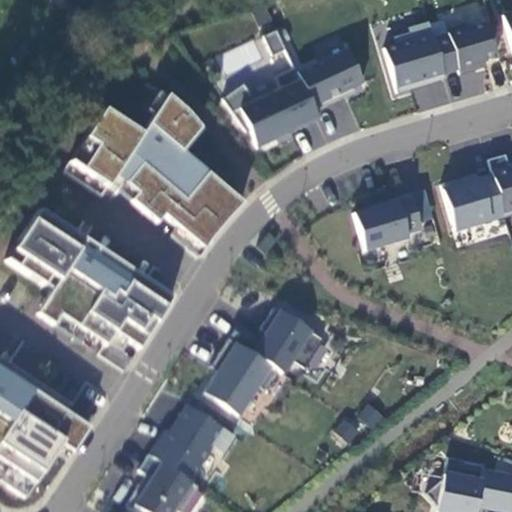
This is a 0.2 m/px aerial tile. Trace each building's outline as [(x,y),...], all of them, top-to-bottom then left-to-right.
[(511,13),(501,17),(511,52),(511,13)] [(426,85),(444,80),(443,75),(432,39),(427,23),(407,29),(408,34),(392,39),(394,46),(382,49),(396,94),(416,88),(415,83),(425,80),(426,85)] [(432,39),(443,75),(457,71),(458,75),(474,71),(472,66),(495,59),(485,23),(432,39)] [(291,136),(318,124),(314,114),(296,75),(276,34),(263,40),(272,60),(284,54),(293,72),(275,80),(280,92),(255,105),(242,88),(221,103),(246,137),(249,135),(257,152),(277,143),(276,139),(290,133),(291,136)] [(296,75),(314,114),(354,95),(352,91),(362,86),(347,52),(296,75)] [(101,113),(66,166),(104,190),(111,179),(132,196),(126,203),(154,226),(160,219),(201,253),(217,231),(241,205),(180,154),(198,130),(186,114),(166,97),(139,137),(101,113)] [(511,169),(508,171),(503,156),(486,161),(491,176),(502,216),(511,212),(511,169)] [(502,216),(491,176),(476,180),(475,176),(439,186),(452,232),(503,217),(502,216)] [(352,216),(363,253),(406,240),(404,235),(420,230),(417,223),(413,208),(409,196),(375,206),(376,209),(352,216)] [(413,208),(417,223),(431,219),(427,204),(413,208)] [(35,214),(1,266),(47,295),(31,320),(48,330),(54,320),(100,349),(108,337),(135,354),(169,302),(35,214)] [(258,249),(266,256),(278,243),(270,236),(258,249)] [(228,341),(270,368),(281,375),(290,361),(304,370),(323,341),(274,309),(260,330),(266,334),(262,340),(238,325),(228,341)] [(270,368),(228,341),(218,356),(225,361),(217,373),(202,396),(237,418),(257,388),(264,393),(273,378),(266,374),(270,368)] [(225,361),(218,356),(210,369),(217,373),(225,361)] [(0,485),(23,501),(56,449),(69,457),(85,432),(0,375),(0,485)] [(371,429),(383,416),(369,402),(357,415),(371,429)] [(158,439),(147,456),(188,483),(211,447),(222,454),(233,437),(186,407),(163,443),(158,439)] [(346,444),(359,432),(344,417),(332,429),(346,444)] [(137,484),(123,506),(132,511),(170,511),(172,510),(175,511),(180,511),(196,488),(188,483),(147,456),(146,455),(136,471),(143,476),(148,479),(143,487),(137,484)] [(486,509),(502,511),(511,511),(511,476),(482,470),(483,465),(445,457),(441,477),(423,493),(436,506),(435,511),(440,511),(473,511),(476,504),(487,506),(486,509)] [(143,476),(138,484),(143,487),(148,479),(143,476)]
